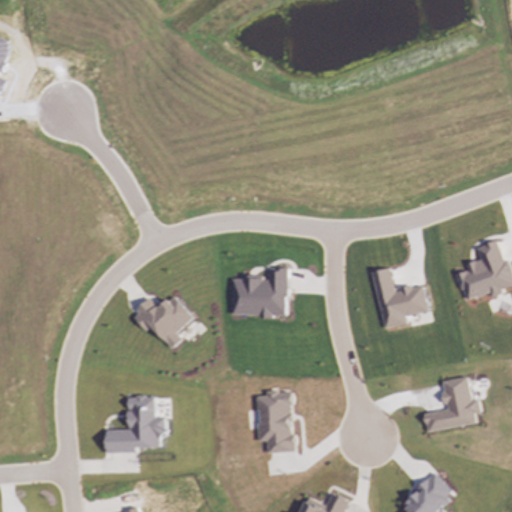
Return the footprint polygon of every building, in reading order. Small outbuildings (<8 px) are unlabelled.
[(0,100),(8,81),(1,78),(15,46),(0,39),(0,100)] [(511,287),(511,274),(501,241),(479,248),(483,260),(469,264),(471,271),(459,275),(467,301),(493,293),(494,298),(504,295),(503,290),(511,287)] [(234,316),(288,316),(288,268),(271,268),(271,277),(245,277),(245,280),(234,280),(234,316)] [(373,272),(385,329),(408,324),(406,316),(429,311),(424,287),(414,289),(414,287),(396,291),(391,269),(373,272)] [(152,327),(175,350),(184,340),(179,335),(196,317),(175,296),(162,309),(151,299),(134,317),(148,331),(152,327)] [(424,414),(427,432),(475,423),(474,413),(480,412),(478,400),(471,401),(467,377),(441,382),(446,410),(424,414)] [(295,452),(294,435),(292,435),(290,392),(266,393),(266,396),(257,397),(259,442),(267,441),(267,453),(295,452)] [(108,454),(138,452),(138,448),(164,447),(163,418),(156,418),(155,396),(129,397),(130,430),(107,431),(108,454)] [(435,511),(454,495),(435,474),(403,504),(409,511),(435,511)] [(301,511),(341,511),(347,500),(331,494),(326,506),(307,498),(301,511)]
